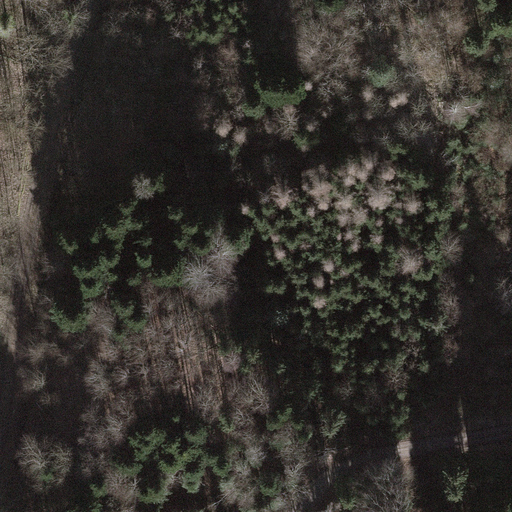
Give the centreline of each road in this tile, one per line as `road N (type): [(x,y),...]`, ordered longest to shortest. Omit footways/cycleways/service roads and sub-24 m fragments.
road 1 (track): [(0,391),(92,0)]
road 2 (track): [(305,511),(313,497),(374,461),(468,459),(511,442)]
